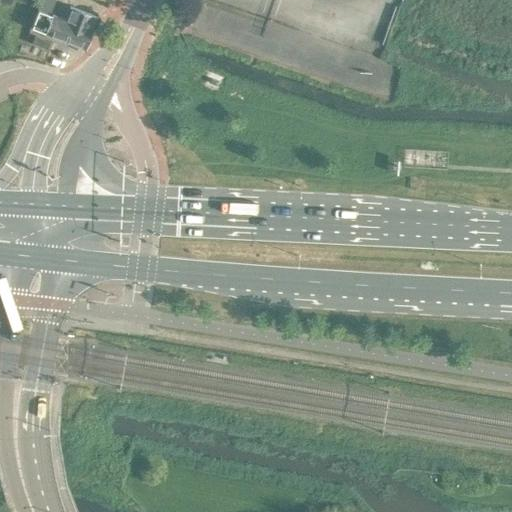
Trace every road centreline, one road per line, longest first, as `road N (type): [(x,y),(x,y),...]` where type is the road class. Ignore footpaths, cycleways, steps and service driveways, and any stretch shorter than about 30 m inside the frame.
road 1 (primary): [(54,259),(511,292)]
road 2 (primary): [(511,231),(61,204)]
road 3 (tertiary): [(20,255),(2,430),(25,511)]
road 4 (tertiary): [(51,511),(34,461),(33,411),(54,259)]
road 5 (unclassified): [(69,89),(38,137),(24,203)]
